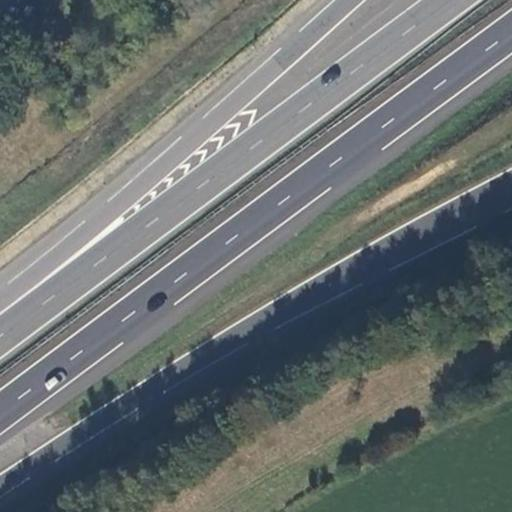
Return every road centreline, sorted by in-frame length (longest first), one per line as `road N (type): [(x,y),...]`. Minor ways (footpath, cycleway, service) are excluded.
road 1 (trunk): [(0,411),(511,30)]
road 2 (trunk): [(0,484),(235,337),(511,186)]
road 3 (trunk): [(448,0),(0,337)]
road 4 (trunk): [(346,0),(92,225),(0,325)]
road 5 (track): [(511,301),(491,315),(462,368),(184,511)]
